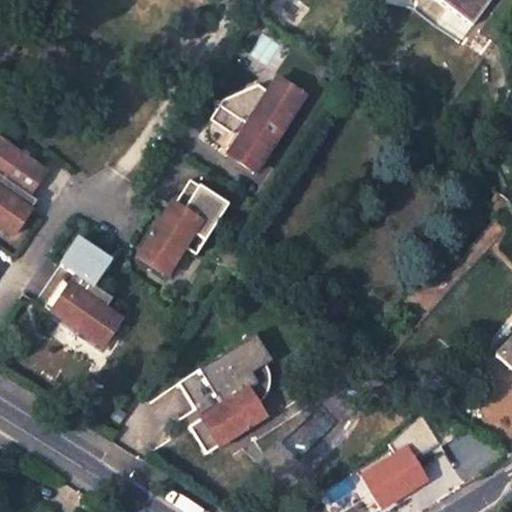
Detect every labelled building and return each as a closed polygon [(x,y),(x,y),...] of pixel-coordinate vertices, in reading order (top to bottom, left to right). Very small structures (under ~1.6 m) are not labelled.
[(435,0),(469,24),(485,0),(435,0)] [(209,120),(230,133),(239,138),(232,151),(258,167),(303,96),(276,77),(268,91),(256,84),(222,100),(209,120)] [(230,133),(220,149),(232,151),(239,138),(230,133)] [(43,173),(0,144),(0,227),(11,234),(34,202),(28,196),(43,173)] [(220,149),(255,171),(258,167),(232,151),(220,149)] [(194,257),(228,207),(190,181),(172,206),(170,205),(135,259),(163,276),(181,248),(194,257)] [(76,240),(58,267),(72,276),(66,286),(60,282),(44,309),(101,348),(119,320),(103,310),(111,299),(90,285),(108,260),(76,240)] [(239,260),(220,247),(210,262),(230,274),(239,260)] [(58,267),(34,303),(44,309),(60,282),(66,286),(72,276),(58,267)] [(511,332),(492,353),(511,371),(511,332)] [(253,334),(195,371),(213,399),(215,397),(220,406),(186,428),(204,455),(264,417),(256,405),(262,400),(266,393),(268,387),(269,377),(267,369),(265,366),(270,362),(253,334)] [(391,454),(357,477),(380,511),(382,511),(427,482),(413,460),(437,446),(419,415),(386,446),(391,454)]
